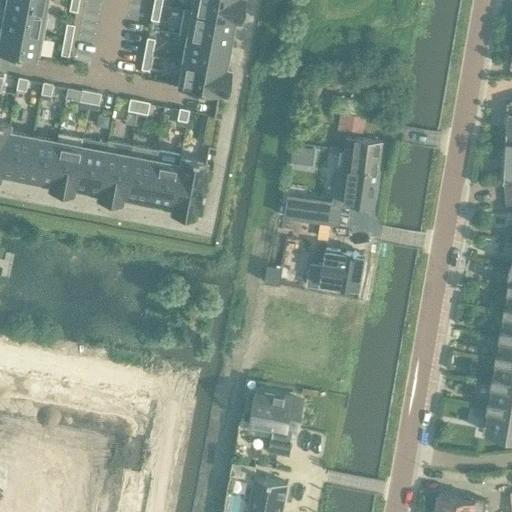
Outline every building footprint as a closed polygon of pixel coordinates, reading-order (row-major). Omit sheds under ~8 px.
[(5,0),(5,3),(42,11),(44,0),(5,0)] [(70,0),(68,10),(76,11),(78,0),(70,0)] [(183,9),(232,18),(235,0),(192,0),(191,10),(183,9)] [(0,27),(42,35),(47,12),(42,11),(5,3),(0,27)] [(161,5),(153,3),(149,19),(158,21),(161,5)] [(178,34),(228,43),(232,18),(183,9),(178,34)] [(63,39),(71,40),(74,25),(66,23),(63,39)] [(42,35),(0,27),(0,28),(0,50),(11,53),(11,54),(17,56),(17,54),(38,58),(42,35)] [(228,43),(178,34),(178,35),(186,37),(181,60),(223,68),(228,43)] [(151,54),(154,39),(146,37),(143,53),(151,54)] [(60,54),(68,56),(71,40),(63,39),(60,54)] [(151,54),(143,53),(140,69),(148,70),(151,54)] [(223,68),(181,60),(177,85),(194,88),(194,90),(200,91),(200,89),(218,93),(223,68)] [(28,79),(17,77),(15,89),(25,90),(28,79)] [(42,81),(40,93),(50,95),(52,83),(42,81)] [(88,103),(91,91),(81,89),(79,101),(88,103)] [(91,91),(88,103),(98,105),(101,93),(91,91)] [(337,129),(363,134),(366,116),(363,116),(366,100),(333,94),(330,110),(340,112),(337,129)] [(137,112),(139,100),(129,98),(127,110),(137,112)] [(139,100),(137,112),(147,114),(149,102),(139,100)] [(189,109),(178,107),(176,119),(186,121),(189,109)] [(207,115),(206,123),(204,130),(216,133),(219,118),(207,115)] [(0,172),(8,131),(9,123),(0,121),(0,172)] [(0,172),(24,177),(32,136),(8,131),(0,172)] [(73,186),(81,145),(82,137),(57,132),(56,140),(48,182),(73,186)] [(48,182),(56,140),(32,136),(24,177),(48,182)] [(346,138),(344,151),(355,153),(353,170),(378,174),(382,142),(356,138),(356,139),(346,138)] [(293,144),(291,157),(313,160),(315,147),(293,144)] [(97,191),(105,150),(81,145),(73,186),(97,191)] [(105,150),(97,191),(121,196),(129,154),(105,150)] [(288,196),(285,217),(339,224),(343,202),(373,206),(378,174),(353,170),(355,153),(344,151),(337,203),(288,196)] [(129,154),(121,196),(145,200),(153,159),(129,154)] [(177,163),(169,205),(196,210),(199,192),(200,192),(201,186),(200,186),(205,161),(194,159),(195,157),(189,156),(189,158),(178,156),(177,163)] [(153,159),(145,200),(169,205),(177,163),(153,159)] [(285,235),(283,249),(302,252),(304,238),(285,235)] [(335,285),(360,289),(366,254),(326,247),(323,266),(311,264),(308,285),(334,289),(335,285)] [(511,312),(504,311),(500,335),(511,337),(511,312)] [(511,337),(500,335),(496,359),(511,361),(511,337)] [(511,361),(496,359),(491,382),(511,385),(511,361)] [(0,373),(0,410),(10,412),(17,376),(0,373)] [(17,376),(10,412),(29,416),(36,380),(17,376)] [(36,380),(29,416),(48,420),(55,384),(36,380)] [(511,385),(491,382),(487,406),(511,410),(511,385)] [(55,384),(48,420),(67,423),(74,387),(55,384)] [(74,387),(67,423),(86,427),(93,391),(74,387)] [(93,391),(86,427),(105,430),(111,394),(93,391)] [(271,436),(268,450),(290,454),(292,440),(291,440),(294,426),(298,427),(303,400),(284,396),(285,394),(275,392),(274,394),(256,391),(250,423),(273,428),(271,436)] [(111,394),(105,430),(123,434),(130,398),(111,394)] [(130,398),(123,434),(143,438),(150,402),(130,398)] [(511,410),(487,406),(483,430),(511,434),(511,410)] [(6,434),(4,446),(12,447),(14,435),(6,434)] [(36,440),(34,452),(42,453),(44,441),(36,440)] [(44,441),(42,453),(49,455),(52,443),(44,441)] [(74,447),(72,459),(79,460),(82,448),(74,447)] [(82,448),(79,460),(87,462),(89,450),(82,448)] [(112,454),(109,466),(117,468),(119,456),(112,454)] [(119,456),(117,468),(125,469),(127,457),(119,456)] [(251,477),(253,466),(231,462),(229,473),(251,477)] [(109,471),(105,491),(141,498),(145,478),(109,471)] [(253,476),(245,511),(282,511),(288,482),(253,476)] [(74,477),(72,484),(84,487),(85,479),(74,477)] [(72,484),(71,492),(82,494),(84,487),(72,484)] [(105,491),(102,510),(113,511),(138,511),(141,498),(105,491)] [(438,507),(436,511),(483,511),(486,499),(474,497),(474,496),(463,494),(463,496),(441,493),(440,493),(439,496),(437,496),(435,506),(438,507)]
